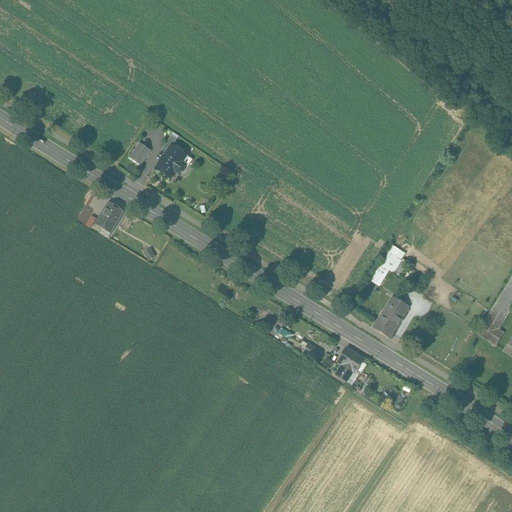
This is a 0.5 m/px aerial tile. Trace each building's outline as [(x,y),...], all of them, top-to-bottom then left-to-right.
[(401,3),(396,0),(383,0),(383,1),(396,11),(401,3)] [(172,136),(162,150),(167,153),(172,146),(172,147),(177,140),(172,136)] [(140,144),(130,158),(140,165),(150,151),(140,144)] [(167,153),(156,169),(170,179),(175,171),(179,174),(185,166),(181,163),(186,156),(172,147),(172,146),(167,153)] [(124,212),(109,202),(95,225),(110,234),(124,212)] [(93,212),(87,208),(79,221),(90,228),(95,220),(90,218),(93,212)] [(379,264),(389,271),(394,274),(402,262),(387,252),(379,264)] [(379,264),(369,280),(374,284),(380,275),(385,278),(389,271),(379,264)] [(380,275),(374,284),(379,287),(385,278),(380,275)] [(511,341),(504,351),(511,356),(511,282),(479,334),(496,346),(503,335),(496,331),(511,305),(511,341)] [(393,298),(383,313),(399,323),(409,308),(393,298)] [(390,339),(399,323),(383,313),(374,329),(390,339)] [(322,353),(308,345),(301,355),(315,363),(322,353)] [(364,360),(346,349),(337,362),(343,365),(335,376),(335,377),(351,386),(358,375),(355,373),(364,360)]
